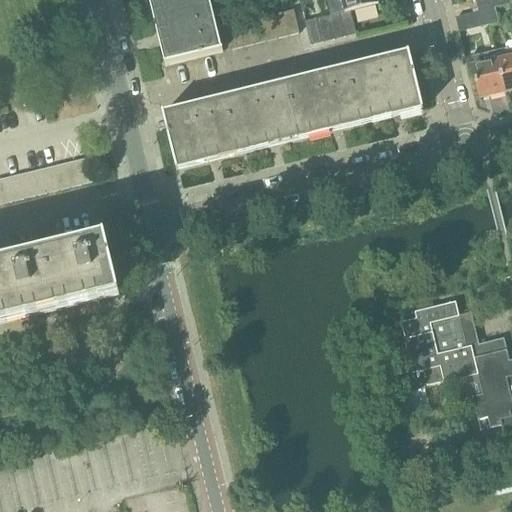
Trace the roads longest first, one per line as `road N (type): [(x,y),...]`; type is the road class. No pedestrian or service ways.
road 1 (residential): [(154,226),(466,149)]
road 2 (unclassified): [(220,511),(154,226)]
road 3 (unclassified): [(154,226),(97,0)]
road 4 (residential): [(466,149),(429,0)]
